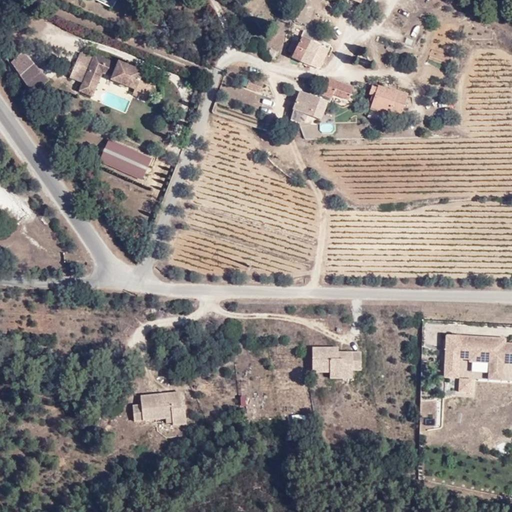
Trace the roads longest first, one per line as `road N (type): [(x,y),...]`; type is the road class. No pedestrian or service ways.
road 1 (unclassified): [(511,301),(159,286),(117,271)]
road 2 (unknown): [(315,293),(323,211),(291,150),(270,64)]
road 3 (unknown): [(46,39),(115,46),(175,83),(174,149),(186,159)]
road 4 (unclassified): [(117,271),(0,106)]
